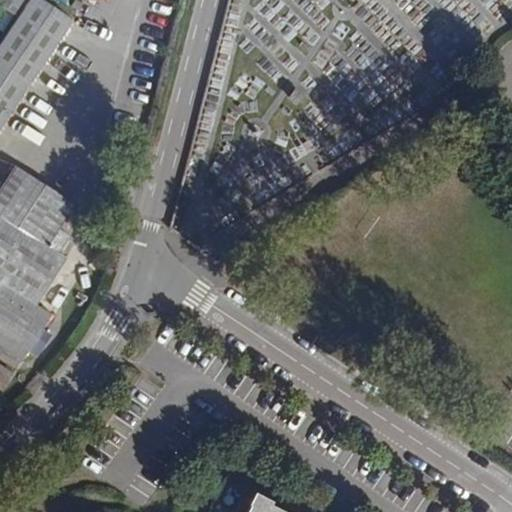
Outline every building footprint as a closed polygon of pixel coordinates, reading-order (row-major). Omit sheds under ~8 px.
[(0,132),(74,20),(43,0),(30,0),(19,18),(0,47),(0,132)] [(30,0),(0,0),(0,5),(19,18),(30,0)] [(22,124),(17,134),(46,147),(50,137),(22,124)] [(0,346),(24,362),(54,316),(38,306),(68,259),(50,248),(78,206),(19,168),(0,194),(0,216),(1,217),(0,219),(0,346)] [(0,395),(2,397),(17,375),(0,365),(0,361),(4,356),(0,353),(0,395)] [(285,511),(272,505),(273,501),(256,493),(249,504),(251,505),(247,511),(285,511)]
